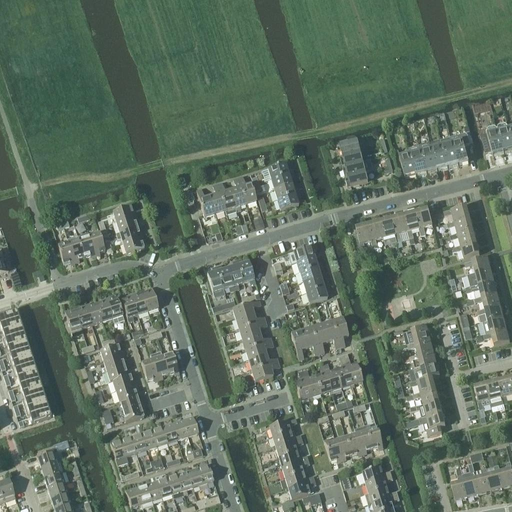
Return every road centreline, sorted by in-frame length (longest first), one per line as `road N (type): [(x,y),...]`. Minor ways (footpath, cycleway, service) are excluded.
road 1 (track): [(511,81),(321,132),(27,188)]
road 2 (unclassified): [(257,243),(500,176)]
road 3 (unclassified): [(196,391),(160,275)]
